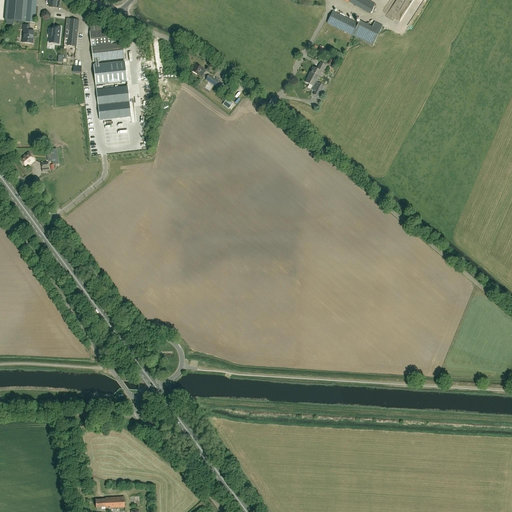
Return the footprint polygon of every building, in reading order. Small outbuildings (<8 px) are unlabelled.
[(6,0),(5,21),(24,22),(25,0),(6,0)] [(35,23),(36,0),(27,0),(25,22),(35,23)] [(349,0),(348,3),(354,6),(369,14),(375,3),(368,0),(366,0),(365,0),(349,0)] [(47,10),(42,12),(41,18),(45,21),(49,20),(51,14),(47,10)] [(327,23),(373,46),(383,26),(375,22),(372,28),(359,22),(358,24),(333,11),(327,23)] [(76,47),(79,20),(67,19),(65,37),(67,37),(66,46),(76,47)] [(112,45),(110,30),(103,31),(102,23),(91,22),(90,32),(91,47),(112,45)] [(24,30),(23,43),(33,44),(34,31),(27,30),(27,29),(29,29),(29,26),(23,25),(23,30),(24,30)] [(49,29),(49,36),(50,36),(49,40),(53,41),(53,43),(59,44),(60,27),(55,27),(55,29),(51,28),(50,30),(49,29)] [(93,62),(124,59),(123,45),(91,48),(93,62)] [(127,82),(125,62),(93,65),(96,85),(127,82)] [(310,73),(305,82),(313,87),(312,87),(313,90),(315,91),(313,95),(317,97),(320,91),(321,92),(324,87),(319,84),(316,82),(321,72),(322,73),(326,66),(320,63),(317,70),(312,67),(309,73),(310,73)] [(201,77),(205,71),(195,64),(191,71),(201,77)] [(205,80),(216,87),(220,90),(223,86),(218,83),(219,82),(209,75),(205,80)] [(131,117),(128,87),(96,90),(100,121),(131,117)] [(56,149),(50,150),(53,164),(59,163),(56,149)] [(26,168),(35,161),(28,153),(19,160),(26,168)] [(106,509),(125,507),(124,497),(105,498),(105,499),(95,500),(96,508),(106,507),(106,509)]
